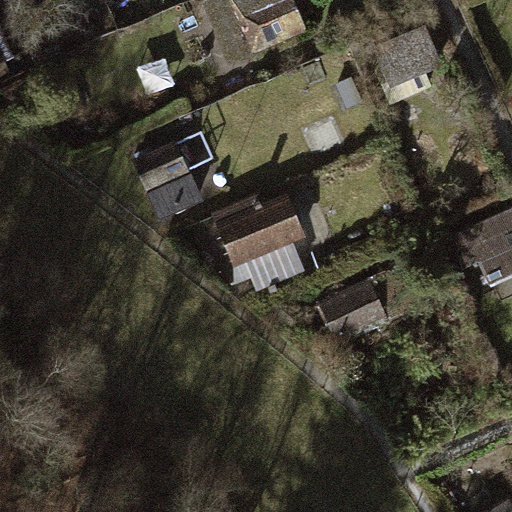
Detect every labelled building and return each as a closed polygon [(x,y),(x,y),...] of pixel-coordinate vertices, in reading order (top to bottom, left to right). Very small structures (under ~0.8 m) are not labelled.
[(2,0),(0,0),(0,80),(33,66),(2,0)] [(208,0),(239,68),(323,31),(309,0),(208,0)] [(432,42),(380,63),(397,103),(448,82),(432,42)] [(187,131),(142,151),(170,215),(215,195),(187,131)] [(301,186),(225,219),(244,264),(321,230),(301,186)] [(511,217),(455,243),(479,298),(511,283),(511,217)] [(406,260),(323,297),(344,343),(427,306),(406,260)]
